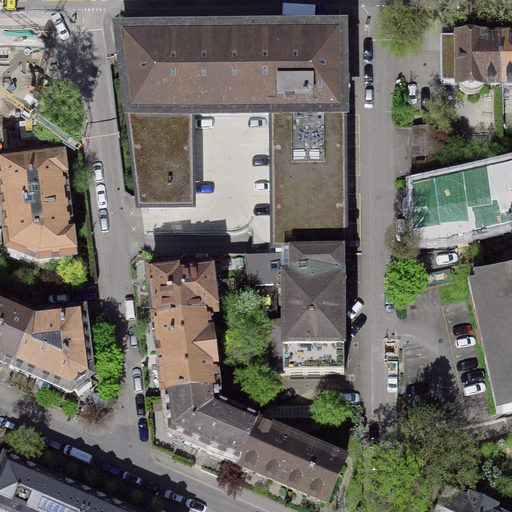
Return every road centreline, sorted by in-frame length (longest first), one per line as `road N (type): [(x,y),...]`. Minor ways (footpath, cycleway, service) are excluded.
road 1 (residential): [(379,0),(384,511)]
road 2 (residential): [(116,462),(132,426),(88,0)]
road 3 (residential): [(0,411),(116,462)]
road 4 (residential): [(116,462),(228,511)]
